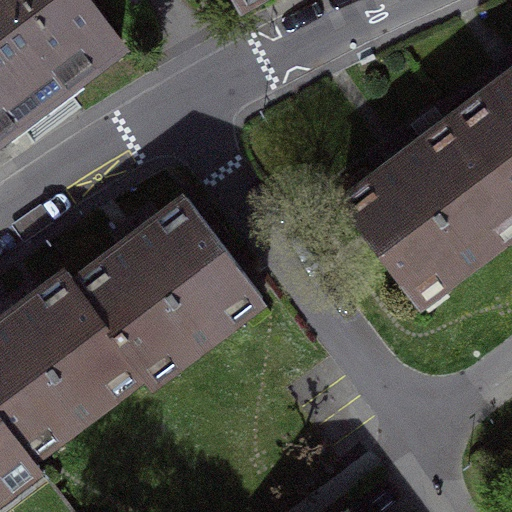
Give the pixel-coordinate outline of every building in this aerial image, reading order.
[(0,0),(0,131),(40,101),(121,39),(91,0),(0,0)] [(511,74),(511,75),(454,118),(511,194),(511,74)] [(511,194),(454,118),(398,160),(342,203),(416,302),(419,300),(415,294),(438,277),(442,281),(503,235),(500,230),(511,220),(511,194)] [(131,239),(76,281),(74,282),(142,371),(140,372),(148,383),(151,380),(147,375),(170,357),(174,362),(235,316),(231,311),(255,293),(259,299),(262,296),(187,197),(131,239)] [(0,414),(30,455),(32,454),(28,449),(51,431),(55,436),(116,390),(113,385),(136,367),(140,372),(142,371),(74,282),(76,281),(68,271),(11,314),(0,321),(0,414)] [(0,493),(13,484),(9,479),(32,461),(37,466),(40,464),(32,454),(30,455),(0,414),(0,493)]
